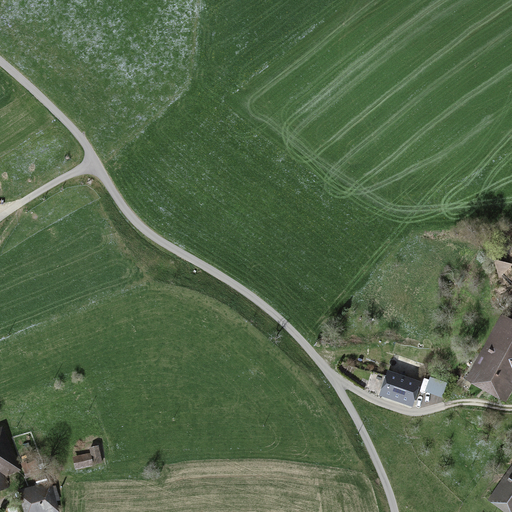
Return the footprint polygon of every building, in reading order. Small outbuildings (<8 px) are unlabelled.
[(504,393),(511,379),(511,329),(504,325),(475,377),(504,393)] [(384,394),(411,403),(418,381),(392,372),(384,394)] [(446,384),(432,379),(427,391),(442,396),(446,384)] [(0,436),(0,490),(6,488),(0,472),(19,464),(6,434),(0,436)] [(99,448),(91,450),(95,465),(103,463),(99,448)] [(77,460),(79,469),(93,466),(91,456),(77,460)] [(511,477),(496,499),(511,510),(511,477)] [(59,499),(56,487),(26,495),(30,511),(42,511),(47,511),(53,511),(52,509),(55,508),(53,501),(59,499)]
